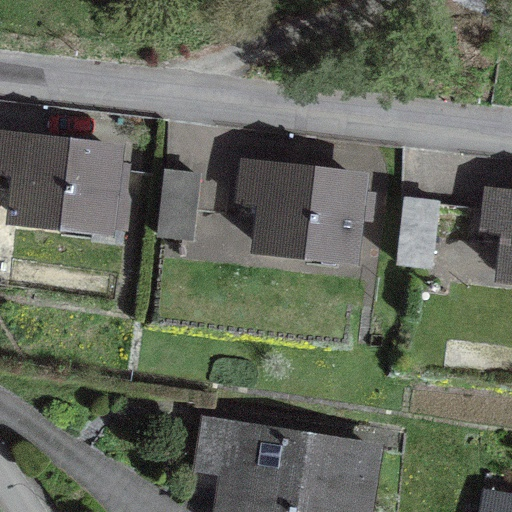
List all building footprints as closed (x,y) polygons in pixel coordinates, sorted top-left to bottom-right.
[(0,173),(21,176),(16,218),(104,229),(113,151),(0,137),(0,173)] [(261,247),(349,257),(358,179),(244,167),(240,202),(266,205),(261,247)] [(199,176),(165,172),(158,235),(192,239),(199,176)] [(510,233),(505,276),(511,276),(511,197),(488,195),(484,230),(510,233)] [(438,203),(405,199),(398,263),(430,267),(438,203)] [(202,422),(192,482),(225,487),(220,511),(364,511),(374,449),(202,422)]
